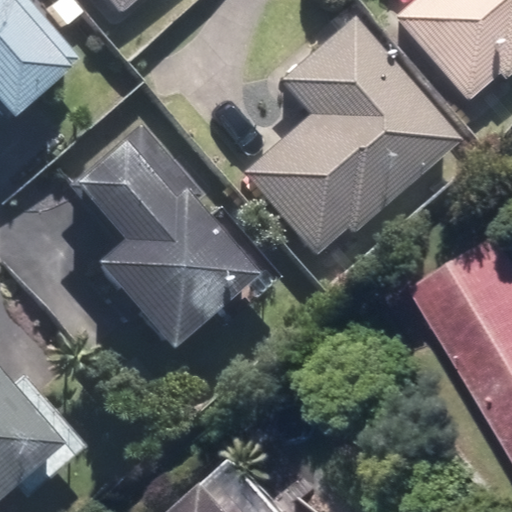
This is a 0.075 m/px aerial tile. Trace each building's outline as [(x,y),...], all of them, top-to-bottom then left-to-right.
[(71,56),(19,0),(0,0),(0,89),(15,106),(71,56)] [(476,92),(511,61),(511,0),(418,0),(406,10),(476,92)] [(455,138),(353,25),(287,85),(314,114),(250,171),(326,255),(455,138)] [(254,269),(150,132),(80,184),(112,226),(96,238),(168,333),(254,269)] [(511,229),(432,274),(511,418),(511,229)] [(0,382),(0,478),(48,435),(0,382)] [(250,511),(222,481),(187,511),(250,511)]
